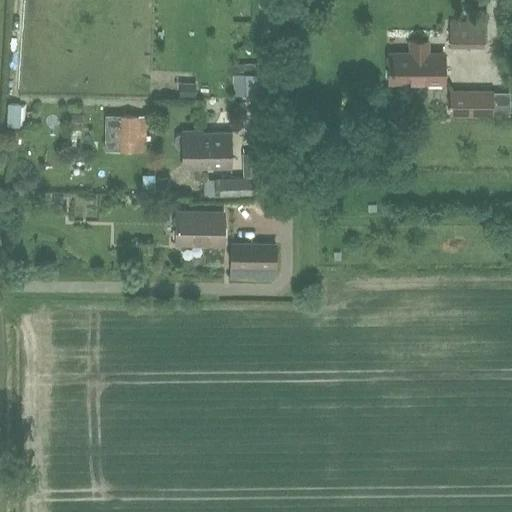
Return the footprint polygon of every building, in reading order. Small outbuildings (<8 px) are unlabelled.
[(484,20),(449,20),(449,47),(484,48),(484,20)] [(390,83),(443,83),(443,56),(426,56),(426,42),(411,42),(411,56),(390,56),(390,83)] [(178,97),(194,98),(195,84),(179,83),(178,97)] [(493,118),(492,91),(449,91),(449,117),(493,118)] [(228,113),(242,113),(242,101),(228,101),(228,113)] [(140,147),(141,109),(100,109),(100,147),(140,147)] [(199,146),(199,131),(181,131),(181,169),(194,169),(193,178),(200,178),(199,155),(203,155),(203,146),(199,146)] [(201,131),(199,131),(199,146),(203,146),(203,155),(199,155),(200,178),(202,178),(202,168),(231,168),(230,133),(201,133),(201,131)] [(36,143),(18,141),(15,181),(33,182),(36,143)] [(255,176),(214,178),(214,180),(206,180),(206,195),(207,195),(207,199),(223,198),(223,195),(255,194),(255,176)] [(47,179),(37,178),(37,190),(47,191),(47,179)] [(174,243),(223,245),(224,214),(175,212),(174,243)] [(275,245),(231,244),(231,267),(274,268),(275,245)]
